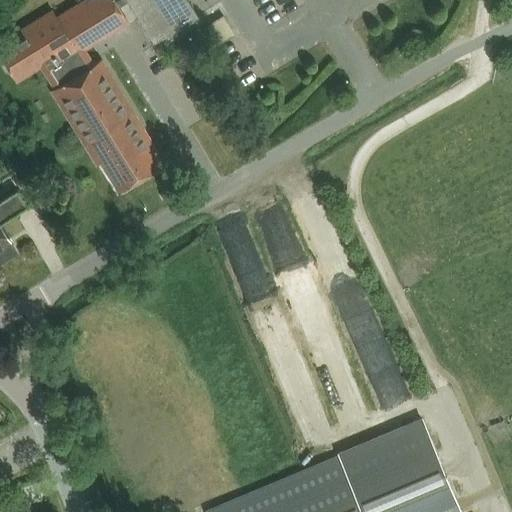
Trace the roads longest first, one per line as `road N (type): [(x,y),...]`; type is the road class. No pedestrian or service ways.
road 1 (unclassified): [(38,299),(511,26)]
road 2 (unclassified): [(30,401),(82,511)]
